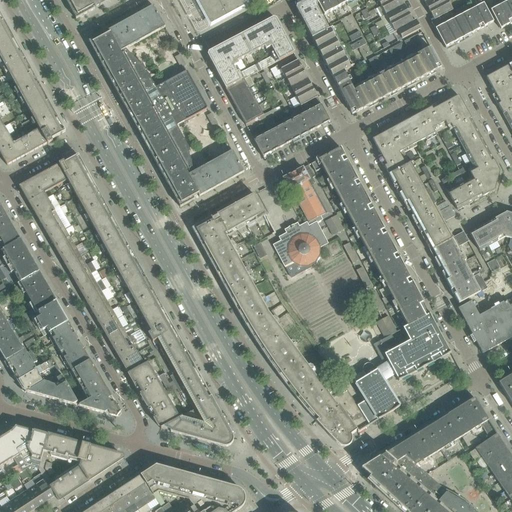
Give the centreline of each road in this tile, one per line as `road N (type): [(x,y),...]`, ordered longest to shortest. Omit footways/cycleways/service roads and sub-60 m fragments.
road 1 (residential): [(150,451),(1,182)]
road 2 (secondary): [(241,384),(99,130)]
road 3 (residential): [(349,134),(479,379)]
road 4 (residential): [(194,52),(263,180),(349,134)]
road 5 (residential): [(325,473),(479,379)]
road 6 (secondary): [(99,130),(26,0)]
road 7 (residential): [(349,134),(280,7)]
road 8 (residential): [(150,451),(22,411)]
road 9 (secondary): [(325,473),(241,384)]
road 10 (residential): [(349,134),(456,76)]
